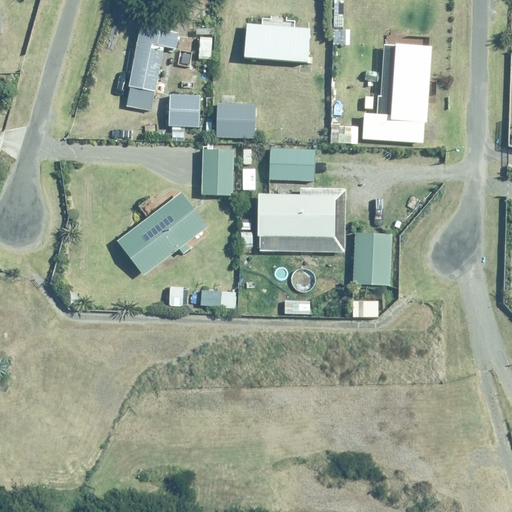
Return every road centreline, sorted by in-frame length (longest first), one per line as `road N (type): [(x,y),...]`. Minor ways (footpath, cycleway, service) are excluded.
road 1 (residential): [(454,246),(475,176),(476,0)]
road 2 (residential): [(72,0),(18,215)]
